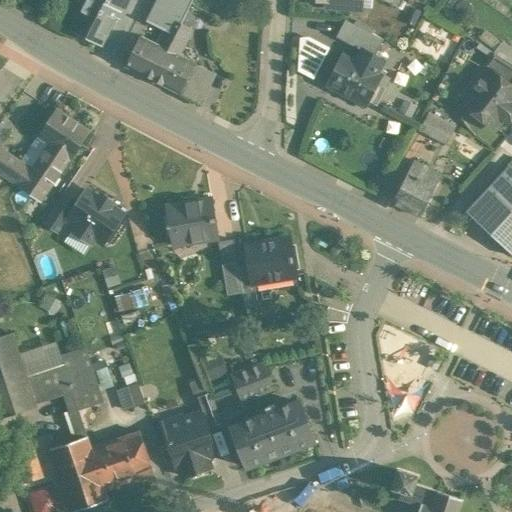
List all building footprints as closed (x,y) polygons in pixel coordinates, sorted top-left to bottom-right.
[(86,0),(71,30),(100,45),(115,16),(118,18),(127,0),(86,0)] [(157,42),(157,44),(156,45),(168,50),(181,24),(186,13),(193,0),(156,0),(146,21),(163,30),(157,42)] [(314,0),(327,1),(327,6),(361,9),(361,0),(314,0)] [(195,17),(186,13),(181,24),(189,28),(195,17)] [(189,28),(181,24),(168,50),(178,55),(180,53),(192,29),(189,28)] [(383,39),(357,25),(348,42),(369,53),(374,56),(383,39)] [(152,81),(152,80),(168,50),(156,45),(157,44),(140,35),(125,67),(152,81)] [(296,67),(317,77),(331,46),(310,36),(296,67)] [(168,50),(152,80),(180,94),(189,76),(195,64),(178,55),(168,50)] [(363,64),(342,53),(325,86),(366,107),(369,101),(376,104),(385,88),(378,84),(383,74),(376,71),(382,59),(374,56),(369,53),(363,64)] [(511,64),(493,53),(483,66),(488,69),(488,68),(511,86),(511,64)] [(195,64),(189,76),(210,87),(216,75),(195,64)] [(511,86),(488,68),(488,69),(474,87),(477,95),(467,107),(495,129),(504,117),(509,121),(511,119),(510,118),(511,115),(511,86)] [(189,76),(180,94),(201,105),(210,87),(189,76)] [(417,106),(404,99),(398,111),(411,118),(417,106)] [(90,131),(56,109),(37,137),(48,144),(70,159),(71,159),(90,131)] [(455,126),(429,112),(420,130),(446,144),(455,126)] [(0,146),(11,132),(0,124),(0,146)] [(476,165),(486,149),(466,136),(456,152),(476,165)] [(31,169),(19,187),(41,202),(70,159),(48,144),(31,169)] [(0,147),(0,173),(19,187),(31,169),(0,147)] [(415,160),(393,202),(421,216),(442,174),(415,160)] [(511,167),(509,165),(466,211),(511,253),(511,167)] [(100,198),(87,189),(78,202),(66,219),(67,220),(75,225),(71,230),(91,243),(95,238),(103,244),(123,214),(110,205),(112,202),(102,195),(100,198)] [(63,192),(43,222),(59,233),(67,220),(66,219),(78,202),(63,192)] [(165,203),(172,247),(219,240),(211,196),(184,200),(165,203)] [(330,238),(322,234),(318,244),(326,248),(330,238)] [(288,239),(260,243),(260,242),(246,245),(249,265),(250,265),(253,282),(254,282),(270,279),(271,280),(296,276),(289,238),(288,238),(288,239)] [(222,265),(237,263),(233,239),(218,242),(219,251),(222,265)] [(343,251),(345,246),(337,242),(335,246),(343,251)] [(241,291),(237,267),(237,263),(222,265),(227,293),(241,291)] [(122,284),(115,264),(100,270),(107,289),(122,284)] [(250,265),(249,265),(237,267),(241,291),(242,296),(256,294),(254,282),(253,282),(250,265)] [(55,314),(61,301),(45,293),(39,306),(55,314)] [(11,333),(0,336),(0,418),(36,407),(34,402),(26,375),(11,333)] [(104,335),(107,347),(115,345),(112,333),(104,335)] [(60,355),(63,363),(72,390),(78,409),(103,401),(100,390),(94,371),(85,346),(60,355)] [(211,380),(228,374),(221,353),(204,359),(211,380)] [(443,360),(432,354),(427,365),(438,371),(443,360)] [(253,367),(249,357),(239,361),(243,371),(233,375),(237,387),(243,400),(273,389),(263,364),(253,367)] [(129,362),(119,366),(123,378),(133,374),(129,362)] [(63,363),(26,375),(34,402),(72,390),(63,363)] [(94,371),(100,390),(112,386),(106,367),(94,371)] [(138,382),(135,374),(123,378),(127,386),(138,382)] [(138,382),(127,386),(134,407),(145,403),(138,382)] [(220,427),(207,390),(194,395),(200,413),(201,413),(207,431),(220,427)] [(299,401),(231,427),(246,466),(314,440),(299,401)] [(200,413),(183,419),(182,416),(162,422),(177,466),(179,466),(182,475),(202,469),(207,459),(206,457),(215,454),(207,431),(201,413),(200,413)] [(140,431),(91,447),(104,488),(153,472),(140,431)] [(87,436),(51,448),(46,433),(10,445),(23,483),(43,476),(42,475),(57,470),(71,511),(108,500),(104,488),(91,447),(87,436)] [(457,511),(461,499),(437,492),(414,485),(417,476),(398,470),(392,489),(400,491),(398,499),(401,500),(420,506),(418,511),(457,511)]
